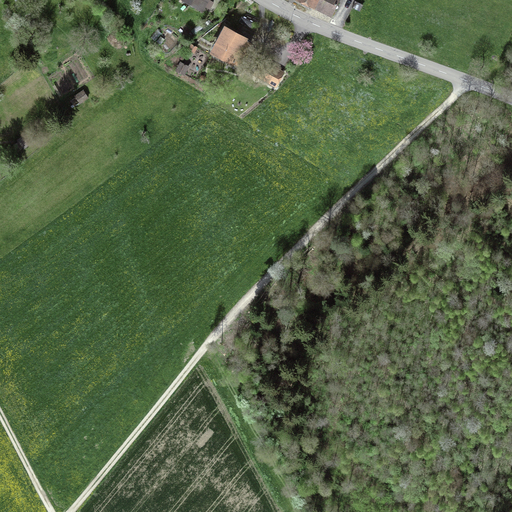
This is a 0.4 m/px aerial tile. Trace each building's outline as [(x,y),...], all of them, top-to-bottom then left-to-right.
[(186,0),(201,8),(205,0),(186,0)] [(299,0),(331,15),(338,0),(299,0)] [(250,44),(243,40),(244,39),(224,29),(212,52),(231,62),(232,62),(238,65),(250,44)] [(274,86),(281,73),(268,66),(261,79),(274,86)] [(83,92),(75,97),(79,102),(87,97),(83,92)]
